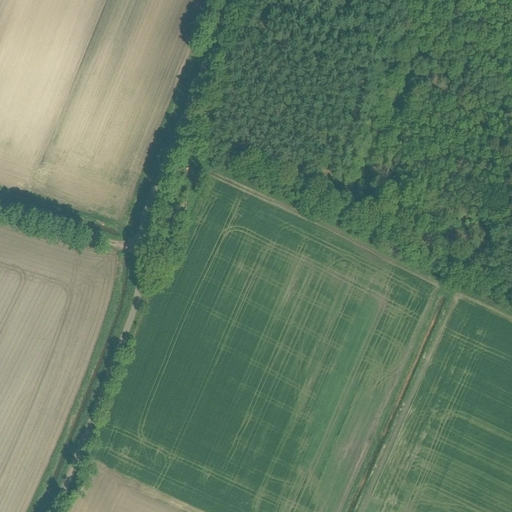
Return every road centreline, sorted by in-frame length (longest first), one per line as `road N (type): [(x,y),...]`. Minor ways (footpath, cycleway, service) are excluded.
road 1 (unclassified): [(42,511),(134,303),(145,186),(218,0)]
road 2 (track): [(136,251),(0,205)]
road 3 (track): [(69,455),(190,511)]
